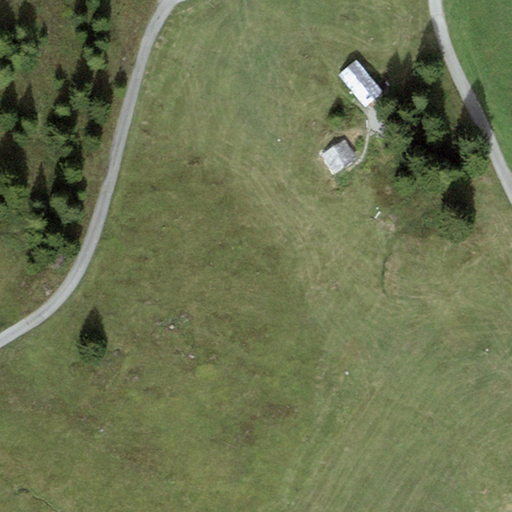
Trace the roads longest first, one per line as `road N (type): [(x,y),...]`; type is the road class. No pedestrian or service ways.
road 1 (track): [(166,0),(143,50),(82,283),(31,337),(0,354)]
road 2 (track): [(511,187),(435,0)]
